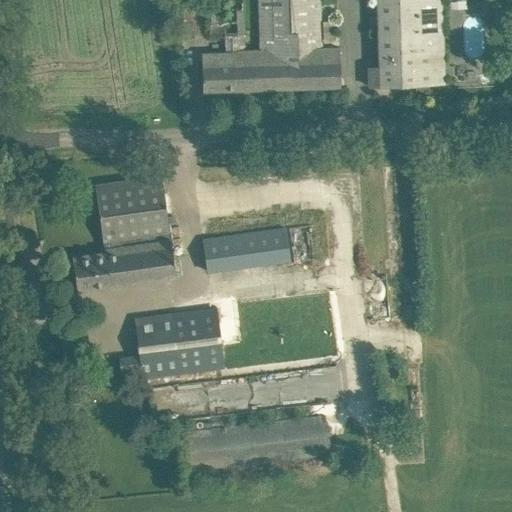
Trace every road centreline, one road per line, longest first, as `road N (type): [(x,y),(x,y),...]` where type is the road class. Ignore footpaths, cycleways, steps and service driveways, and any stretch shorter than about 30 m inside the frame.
road 1 (track): [(398,511),(388,446),(368,407),(334,205),(307,194),(187,198),(183,135)]
road 2 (unclassified): [(0,139),(511,126)]
road 3 (unclassified): [(59,511),(0,139)]
